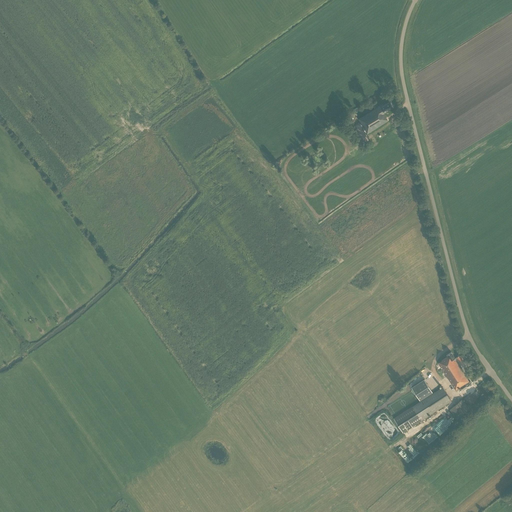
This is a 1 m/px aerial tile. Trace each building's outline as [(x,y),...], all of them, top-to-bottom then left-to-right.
[(384,113),(394,107),(391,102),(381,108),(380,107),(359,119),(367,134),(388,121),(386,118),(387,117),(384,113)] [(489,340),(484,343),(492,357),(496,355),(490,344),(491,343),(489,340)] [(458,359),(461,364),(465,362),(460,355),(459,356),(459,355),(457,356),(458,357),(455,358),(451,352),(447,355),(448,356),(442,361),(438,364),(456,390),(460,387),(463,391),(467,388),(467,387),(470,385),(470,386),(471,386),(469,382),(455,361),(458,359)] [(471,382),(476,386),(484,379),(480,374),(471,382)] [(433,392),(425,379),(412,387),(420,400),(433,392)] [(452,401),(443,387),(394,419),(403,433),(452,401)] [(495,397),(489,403),(492,407),(498,401),(495,397)] [(462,416),(470,409),(462,400),(449,410),(457,419),(462,416)] [(395,457),(391,460),(398,469),(402,466),(395,457)]
